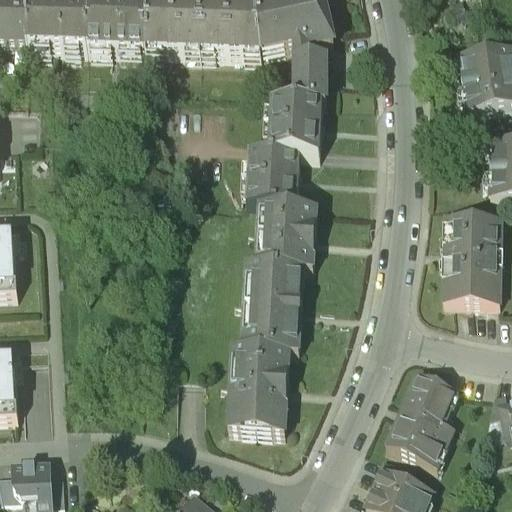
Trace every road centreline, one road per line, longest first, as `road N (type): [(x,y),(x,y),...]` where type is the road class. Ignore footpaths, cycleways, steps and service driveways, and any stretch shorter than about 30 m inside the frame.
road 1 (residential): [(387,340),(403,256),(411,82),(396,0)]
road 2 (residential): [(316,506),(129,452),(0,454)]
road 3 (residential): [(316,506),(387,340)]
road 4 (residential): [(387,340),(511,361)]
